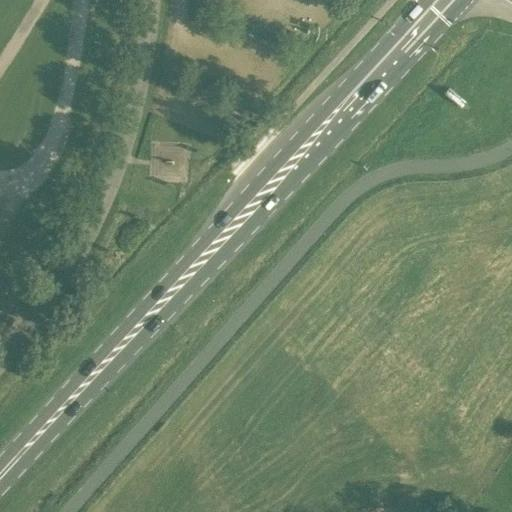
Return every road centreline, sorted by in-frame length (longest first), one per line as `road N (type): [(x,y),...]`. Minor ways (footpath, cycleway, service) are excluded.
road 1 (primary): [(0,474),(445,0)]
road 2 (unclassified): [(69,511),(357,189),(399,170),(467,165),(511,145)]
road 3 (unclassified): [(0,356),(73,257),(118,153),(140,78),(146,0)]
